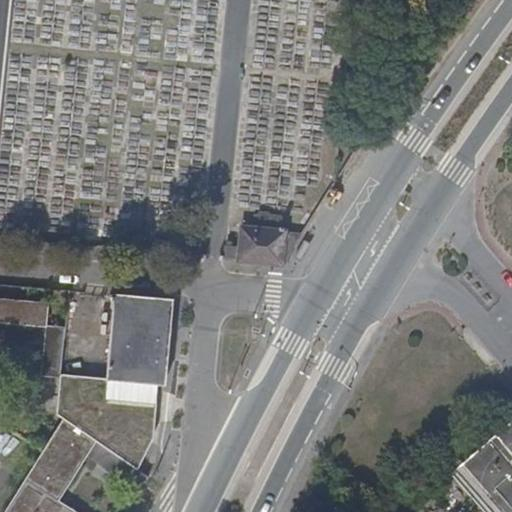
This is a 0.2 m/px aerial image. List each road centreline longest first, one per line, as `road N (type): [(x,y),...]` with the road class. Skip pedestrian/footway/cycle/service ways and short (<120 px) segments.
road 1 (secondary): [(511,3),(413,135),(342,253)]
road 2 (secondary): [(342,253),(203,511)]
road 3 (secondary): [(264,511),(334,369),(392,274)]
road 4 (secondary): [(392,274),(511,89)]
